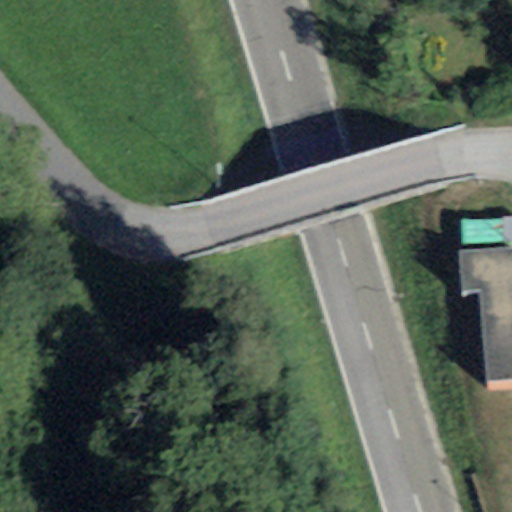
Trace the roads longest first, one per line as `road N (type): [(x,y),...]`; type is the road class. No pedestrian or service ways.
road 1 (residential): [(511,156),(481,153),(182,234),(104,219),(66,194),(0,112)]
road 2 (secondary): [(266,0),(420,511)]
